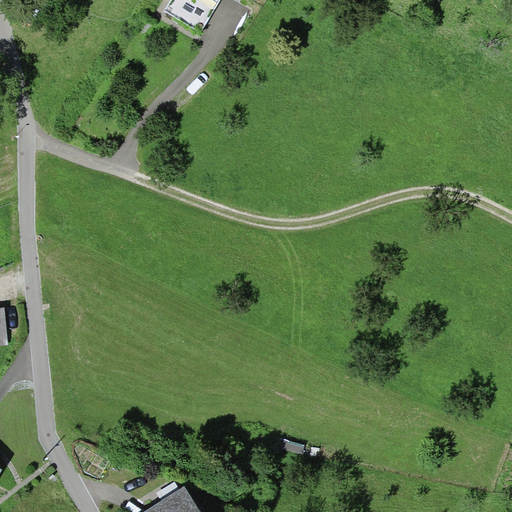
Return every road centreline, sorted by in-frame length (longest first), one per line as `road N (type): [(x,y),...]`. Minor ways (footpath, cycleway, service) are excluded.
road 1 (unclassified): [(0,12),(26,121),(46,427),(88,511)]
road 2 (track): [(116,168),(233,215),(281,224),(418,191),(472,198),(511,218)]
